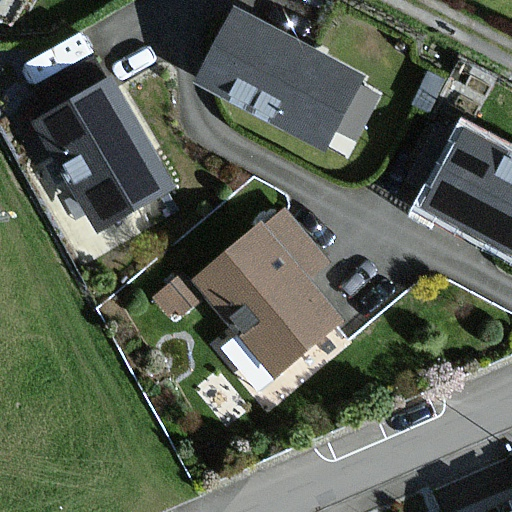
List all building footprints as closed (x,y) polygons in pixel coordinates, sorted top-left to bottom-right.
[(362,76),(241,11),(204,78),(326,143),(362,76)] [(112,82),(41,122),(101,226),(171,186),(112,82)] [(511,154),(472,133),(434,205),(511,246),(511,154)] [(325,259),(286,214),(267,230),(263,225),(200,279),(278,370),(338,319),(303,278),(325,259)] [(201,296),(185,276),(159,296),(176,317),(201,296)]
